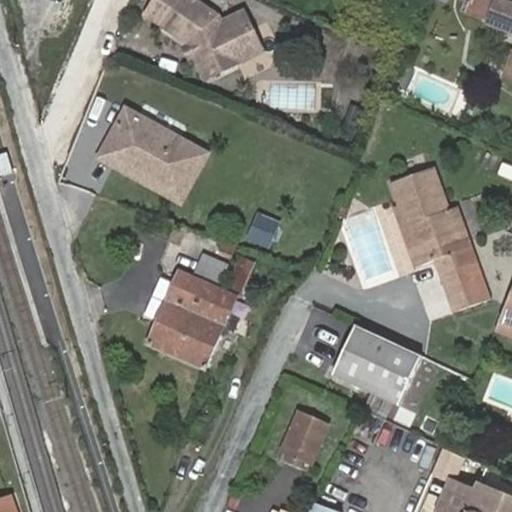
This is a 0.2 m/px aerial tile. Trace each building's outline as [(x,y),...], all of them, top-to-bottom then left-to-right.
[(203,53),(197,55),(208,79),(265,53),(245,11),(223,21),(191,0),(160,0),(150,16),(192,44),(198,42),(203,53)] [(511,6),(500,2),(489,28),(511,38),(511,6)] [(192,44),(197,55),(203,53),(198,42),(192,44)] [(355,140),(366,109),(352,105),(342,135),(355,140)] [(208,156),(126,111),(114,134),(128,140),(117,159),(186,197),(208,156)] [(128,140),(114,134),(101,159),(182,203),(186,197),(117,159),(128,140)] [(402,203),(422,262),(435,258),(443,280),(456,313),(487,301),(475,270),(452,210),(448,211),(433,167),(393,180),(402,203)] [(415,265),(422,262),(402,203),(394,206),(415,265)] [(475,270),(487,301),(496,297),(483,267),(460,207),(452,210),(475,270)] [(278,225),(259,218),(252,234),(271,242),(278,225)] [(210,315),(230,266),(203,255),(195,275),(179,269),(147,346),(206,370),(223,328),(233,332),(235,326),(210,315)] [(240,260),(230,266),(210,315),(235,326),(239,319),(229,316),(237,296),(240,297),(255,262),(242,256),(240,260)] [(511,294),(499,324),(511,329),(511,294)] [(511,329),(499,324),(495,333),(511,340),(511,329)] [(424,355),(361,325),(337,373),(400,404),(424,355)] [(205,404),(190,437),(206,445),(220,411),(205,404)] [(330,428),(302,414),(285,450),(314,464),(330,428)] [(441,511),(511,511),(511,500),(480,486),(476,495),(454,485),(441,511)] [(350,511),(351,510),(323,497),(317,511),(350,511)] [(13,511),(9,501),(0,504),(0,511),(13,511)] [(289,511),(312,511),(293,503),(289,511)]
